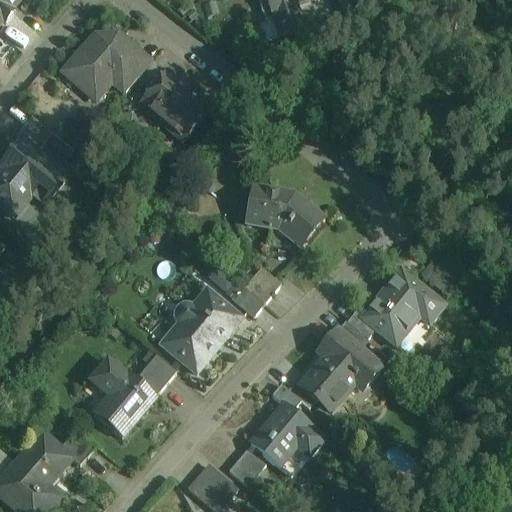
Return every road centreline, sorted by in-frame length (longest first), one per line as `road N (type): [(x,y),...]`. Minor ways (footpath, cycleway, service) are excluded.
road 1 (residential): [(127,511),(389,239),(396,207)]
road 2 (residential): [(128,0),(396,207)]
road 3 (residential): [(0,104),(89,0)]
